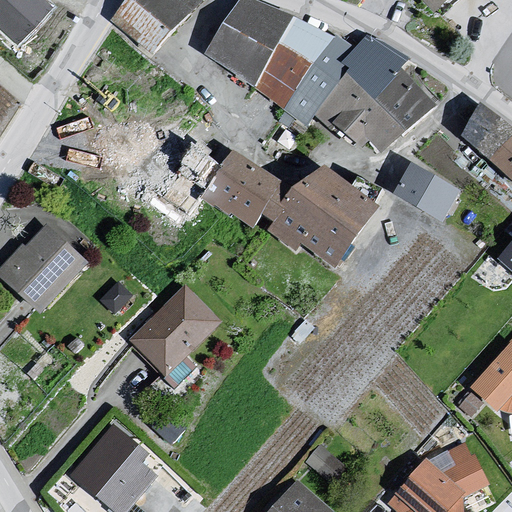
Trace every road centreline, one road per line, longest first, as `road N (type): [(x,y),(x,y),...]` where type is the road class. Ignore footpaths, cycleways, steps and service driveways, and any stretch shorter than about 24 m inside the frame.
road 1 (residential): [(511,115),(411,45),(294,0)]
road 2 (residential): [(101,0),(50,103),(0,173)]
road 3 (unknown): [(17,505),(138,366)]
